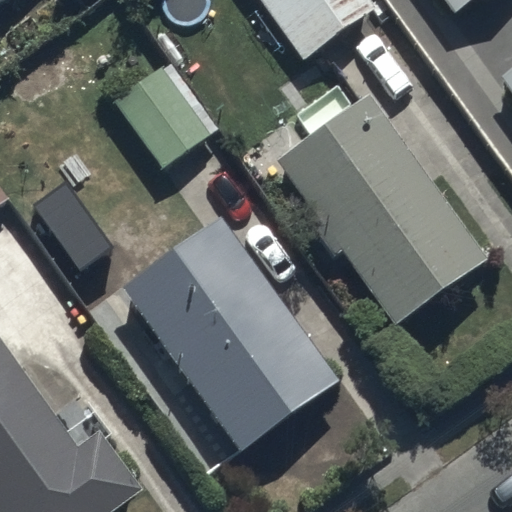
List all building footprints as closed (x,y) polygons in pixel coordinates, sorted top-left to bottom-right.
[(361,0),(252,0),(295,61),(369,11),(361,0)] [(435,0),(447,16),(469,0),(435,0)] [(511,66),(494,79),(511,104),(511,66)] [(153,69),(106,103),(155,172),(203,137),(153,69)] [(477,265),(360,98),(269,163),(386,329),(477,265)] [(215,218),(115,289),(234,455),(334,384),(215,218)] [(0,511),(105,511),(133,493),(94,435),(66,453),(0,355),(0,511)]
